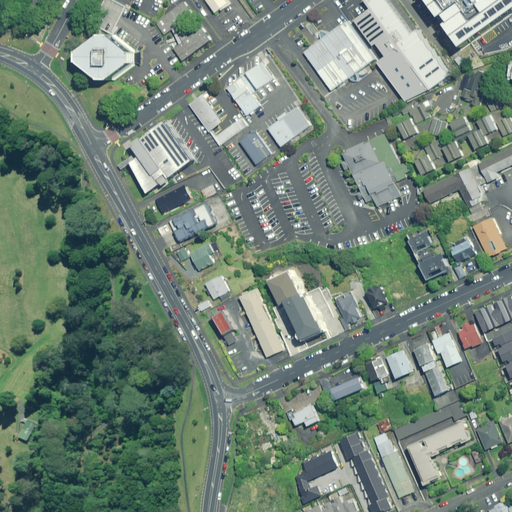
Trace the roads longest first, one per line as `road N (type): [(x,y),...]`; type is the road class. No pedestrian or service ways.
road 1 (tertiary): [(218,403),(511,272)]
road 2 (tertiary): [(93,149),(196,342),(218,403)]
road 3 (tertiary): [(305,0),(93,149)]
